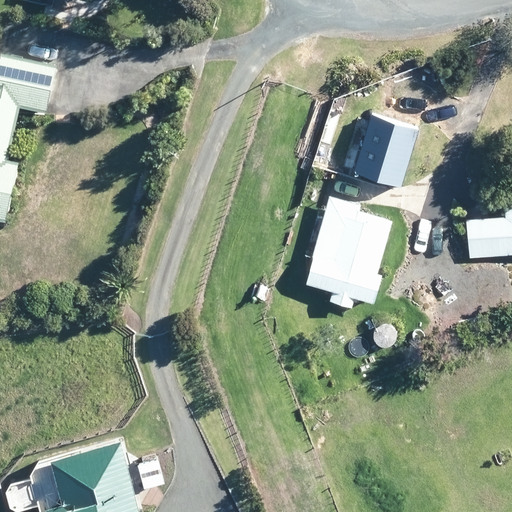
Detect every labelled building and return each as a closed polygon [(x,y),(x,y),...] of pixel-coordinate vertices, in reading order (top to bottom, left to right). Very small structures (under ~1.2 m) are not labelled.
[(0,68),(0,216),(11,219),(24,163),(16,161),(28,109),(52,115),(66,56),(53,53),(58,33),(12,22),(1,68),(0,68)] [(425,126),(376,111),(359,164),(409,180),(425,126)] [(336,288),(333,296),(358,305),(362,294),(379,299),(390,268),(383,266),(400,215),(332,191),(309,257),(318,260),(312,279),(336,288)] [(511,202),(505,203),(506,214),(476,216),(477,231),(467,232),(469,255),(511,252),(511,202)] [(145,511),(123,436),(36,461),(50,511),(145,511)] [(168,453),(142,454),(142,482),(168,481),(168,453)]
